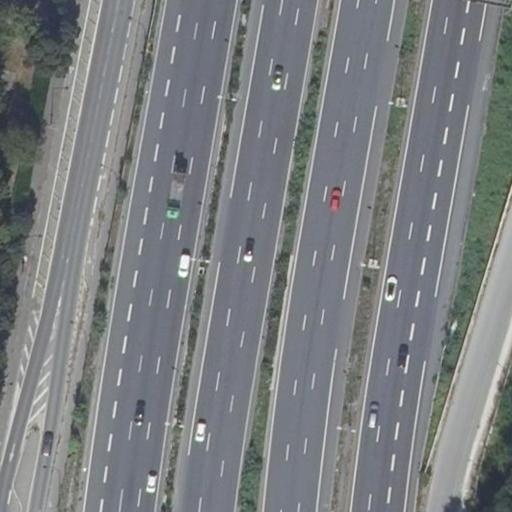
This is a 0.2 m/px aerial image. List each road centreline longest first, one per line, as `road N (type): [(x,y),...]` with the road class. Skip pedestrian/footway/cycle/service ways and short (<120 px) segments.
road 1 (motorway): [(290,0),(207,511)]
road 2 (motorway): [(376,511),(458,0)]
road 3 (motorway): [(209,0),(128,511)]
road 4 (motorway): [(290,511),(368,0)]
road 5 (secondary): [(74,223),(0,511)]
road 6 (secondary): [(33,511),(74,223)]
road 7 (residential): [(441,511),(511,263)]
road 8 (secondary): [(74,223),(120,0)]
